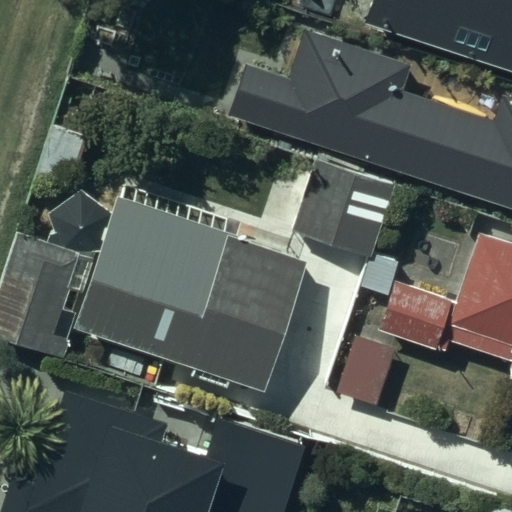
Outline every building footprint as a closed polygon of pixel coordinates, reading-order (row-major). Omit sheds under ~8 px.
[(511,0),(370,0),(364,18),(511,65),(511,0)] [(247,59),(230,107),(511,204),(511,93),(501,89),(492,114),(403,83),(412,57),(307,20),(288,74),(247,59)] [(276,231),(354,253),(375,180),(297,157),(276,231)] [(301,266),(116,203),(72,332),(257,395),(301,266)] [(58,249),(0,231),(0,341),(49,356),(56,333),(35,326),(58,249)] [(511,246),(463,231),(441,298),(381,278),(387,260),(362,252),(351,284),(372,291),(360,326),(432,349),(435,338),(498,359),(493,376),(511,382),(511,246)] [(387,347),(344,332),(324,390),(367,405),(387,347)] [(150,423),(50,390),(20,483),(3,478),(0,485),(0,511),(177,511),(196,457),(208,461),(191,511),(274,511),(298,444),(199,412),(186,453),(144,440),(150,423)] [(511,511),(482,501),(477,511),(511,511)]
